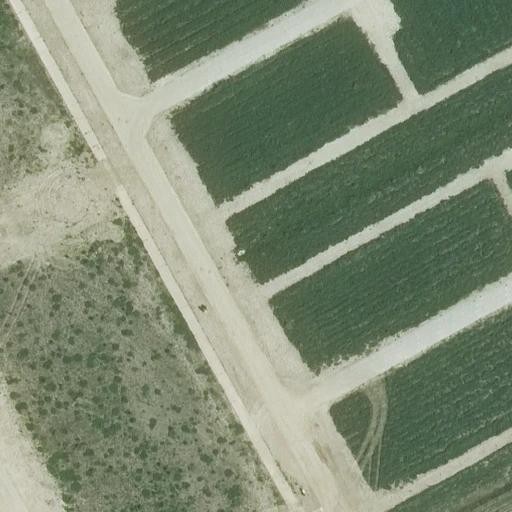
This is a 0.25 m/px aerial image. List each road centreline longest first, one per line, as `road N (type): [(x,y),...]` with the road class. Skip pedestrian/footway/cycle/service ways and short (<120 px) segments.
road 1 (residential): [(123,120),(284,413)]
road 2 (residential): [(511,288),(284,413)]
road 3 (residential): [(123,120),(342,0)]
road 4 (residential): [(56,0),(123,120)]
